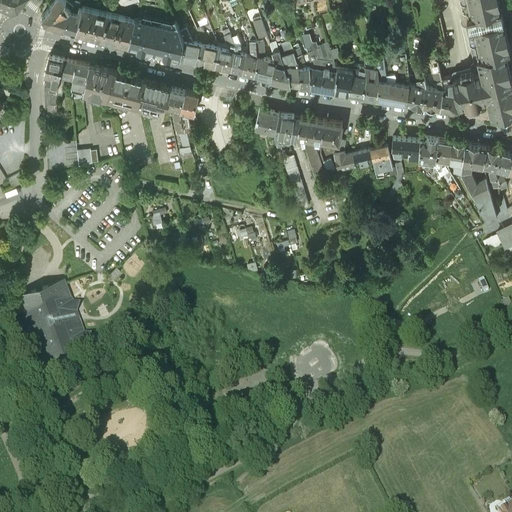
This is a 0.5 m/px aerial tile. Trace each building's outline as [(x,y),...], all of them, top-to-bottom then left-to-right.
[(0,0),(0,6),(10,10),(15,9),(15,8),(21,0),(0,0)] [(68,0),(53,0),(40,17),(43,22),(43,21),(63,27),(69,9),(73,4),(71,2),(68,0)] [(459,0),(463,16),(461,18),(460,20),(460,22),(461,24),(463,26),(466,27),(474,61),(472,62),(471,63),(470,64),(471,66),(453,70),(452,71),(451,72),(452,74),(474,69),(475,70),(482,69),(482,68),(481,68),(471,26),(470,26),(467,14),(468,14),(464,0),(459,0)] [(499,0),(464,0),(468,14),(467,14),(470,26),(471,26),(481,68),(482,68),(482,69),(475,70),(474,69),(452,74),(453,75),(456,88),(459,103),(466,101),(466,102),(481,98),(481,97),(487,96),(492,114),(496,113),(497,115),(502,114),(507,117),(510,112),(511,111),(511,77),(511,72),(507,54),(506,54),(505,49),(510,48),(508,41),(509,41),(505,24),(504,24),(503,19),(504,18),(501,6),(500,7),(499,1),(500,1),(499,0)] [(108,11),(83,5),(81,12),(76,30),(102,37),(108,11)] [(267,32),(258,7),(249,10),(251,15),(253,18),(260,35),(267,32)] [(81,12),(69,9),(63,27),(76,30),(81,12)] [(135,18),(108,11),(102,37),(129,43),(135,18)] [(129,43),(181,55),(184,37),(181,29),(176,18),(175,19),(176,23),(173,24),(136,16),(135,18),(129,43)] [(181,29),(184,37),(181,55),(188,56),(192,57),(200,58),(203,41),(192,39),(186,26),(181,29)] [(228,27),(223,29),(228,42),(235,44),(231,34),(229,28),(228,27)] [(209,39),(205,30),(203,30),(202,28),(198,30),(203,41),(208,42),(209,39)] [(237,32),(231,34),(235,44),(235,47),(231,65),(243,68),(246,50),(240,48),(241,42),(237,32)] [(331,48),(329,41),(317,44),(316,40),(312,41),(309,32),(301,34),(304,47),(307,46),(307,50),(314,48),(317,56),(334,58),(331,48)] [(261,36),(256,37),(257,46),(264,45),(263,39),(261,39),(261,36)] [(249,51),(246,50),(243,68),(254,71),(258,53),(257,46),(256,37),(251,37),(252,48),(254,52),(249,51)] [(270,40),(272,48),(279,46),(278,42),(276,38),(270,40)] [(290,38),(278,42),(279,46),(282,53),(293,49),(290,38)] [(208,42),(203,41),(200,58),(215,62),(219,44),(208,42)] [(299,42),(292,44),(296,54),(302,52),(299,42)] [(235,47),(219,44),(215,62),(231,65),(235,47)] [(264,45),(257,46),(258,53),(254,71),(272,76),(275,61),(275,58),(263,54),(265,50),(264,45)] [(282,53),(279,46),(272,48),(275,58),(275,61),(283,64),(285,63),(283,56),(282,53)] [(336,47),(331,48),(334,58),(339,56),(336,47)] [(317,56),(314,48),(307,50),(312,64),(312,65),(314,84),(335,87),(336,68),(337,68),(335,64),(334,58),(317,56)] [(299,65),(293,49),(282,53),(283,56),(285,63),(287,69),(290,68),(291,81),(300,82),(299,65)] [(302,52),(296,54),(299,64),(299,65),(300,82),(314,84),(312,65),(310,65),(302,64),(304,59),(302,52)] [(406,52),(393,54),(396,79),(409,81),(406,52)] [(64,56),(49,53),(45,71),(53,73),(52,80),(48,79),(47,82),(47,83),(51,84),(49,91),(55,92),(60,72),(64,56)] [(373,65),(370,54),(364,55),(364,56),(367,74),(364,92),(377,95),(377,94),(380,76),(378,66),(373,65)] [(393,54),(377,56),(378,66),(380,76),(396,79),(393,54)] [(77,59),(64,56),(60,72),(65,73),(73,74),(77,59)] [(90,62),(77,59),(73,74),(70,84),(71,88),(83,91),(84,89),(90,62)] [(283,64),(275,61),(272,76),(291,81),(290,68),(287,69),(285,63),(283,64)] [(437,61),(434,62),(436,70),(433,71),(436,80),(438,79),(442,79),(441,78),(437,61)] [(114,69),(90,62),(84,89),(89,91),(89,95),(106,100),(107,96),(114,69)] [(353,68),(335,64),(337,68),(336,68),(335,87),(349,90),(353,71),(353,68)] [(422,66),(416,68),(419,82),(409,81),(406,99),(422,102),(425,83),(426,81),(422,66)] [(144,76),(114,69),(107,96),(139,104),(138,100),(144,76)] [(367,74),(353,71),(349,90),(364,92),(367,74)] [(65,73),(60,72),(55,92),(61,93),(65,73)] [(453,75),(441,78),(442,79),(443,86),(456,88),(453,75)] [(172,84),(144,76),(138,100),(139,104),(159,109),(160,104),(168,102),(172,84)] [(396,79),(380,76),(377,94),(393,97),(396,79)] [(409,81),(396,79),(393,97),(406,99),(409,81)] [(438,85),(425,83),(422,102),(440,105),(443,86),(442,79),(438,79),(438,85)] [(10,86),(0,81),(0,88),(8,92),(10,86)] [(47,82),(45,82),(45,94),(51,94),(51,96),(56,96),(55,92),(49,91),(51,84),(47,83),(47,82)] [(185,87),(172,84),(168,102),(176,104),(175,108),(176,121),(183,120),(181,106),(185,87)] [(456,88),(443,86),(440,105),(456,108),(459,104),(459,103),(456,88)] [(199,90),(190,88),(186,87),(185,87),(181,106),(183,120),(184,120),(189,119),(188,110),(186,109),(186,107),(194,109),(199,90)] [(51,94),(45,94),(45,105),(56,104),(56,96),(51,96),(51,94)] [(279,109),(260,104),(255,123),(276,128),(279,109)] [(294,109),(279,109),(276,128),(278,136),(281,136),(290,137),(291,133),(298,132),(301,112),(294,111),(294,109)] [(325,116),(301,112),(298,132),(300,132),(301,137),(308,138),(309,133),(322,136),(325,116)] [(342,119),(325,116),(322,136),(339,138),(342,119)] [(183,120),(176,121),(177,129),(185,127),(184,120),(183,120)] [(420,136),(393,133),(392,144),(394,154),(401,155),(401,153),(419,154),(420,136)] [(438,135),(426,133),(426,136),(420,136),(419,154),(430,155),(428,167),(432,174),(438,171),(434,164),(438,135)] [(452,137),(438,135),(434,164),(438,165),(441,165),(442,158),(441,155),(449,156),(452,137)] [(465,139),(452,137),(449,156),(451,156),(457,157),(455,160),(454,165),(461,167),(465,139)] [(76,138),(64,139),(67,162),(79,161),(77,148),(76,138)] [(324,170),(313,139),(305,140),(307,146),(308,151),(316,173),(324,170)] [(486,142),(465,139),(461,167),(469,182),(476,179),(471,167),(471,164),(476,165),(477,161),(483,162),(486,142)] [(387,141),(370,145),(372,156),(373,156),(375,167),(392,163),(387,141)] [(500,146),(486,142),(483,162),(491,163),(490,168),(494,183),(500,181),(499,178),(496,165),(500,146)] [(91,145),(77,148),(79,161),(79,163),(92,159),(91,147),(91,145)] [(370,145),(353,149),(356,160),(372,156),(370,145)] [(344,146),(334,148),(335,153),(338,165),(356,160),(353,149),(345,150),(344,146)] [(511,154),(511,149),(500,146),(496,165),(499,178),(505,177),(503,170),(501,169),(500,166),(508,169),(511,154)] [(309,201),(294,151),(283,154),(298,204),(309,201)] [(330,155),(323,157),(328,169),(335,166),(330,155)] [(18,171),(8,176),(11,184),(21,181),(22,172),(18,171)] [(476,179),(469,182),(487,219),(489,218),(497,212),(493,198),(486,174),(476,179)] [(504,196),(493,198),(497,212),(506,205),(504,196)] [(153,226),(170,226),(170,207),(153,206),(153,226)] [(511,221),(497,229),(506,249),(511,245),(511,221)] [(496,231),(485,234),(489,244),(499,241),(496,231)] [(139,251),(122,261),(129,273),(146,262),(139,251)] [(46,285),(32,291),(30,294),(23,296),(20,295),(19,298),(17,299),(44,372),(89,355),(85,343),(88,337),(82,334),(74,312),(77,306),(71,303),(64,281),(59,283),(58,282),(56,284),(48,287),(46,285)] [(511,511),(511,503),(509,498),(495,507),(498,511),(511,511)]
